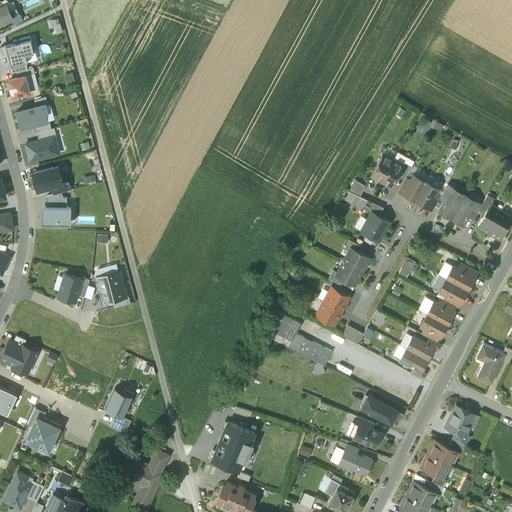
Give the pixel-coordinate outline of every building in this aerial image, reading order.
[(0,6),(0,22),(10,17),(12,17),(6,4),(3,5),(0,6)] [(51,34),(61,32),(59,17),(48,19),(51,34)] [(8,53),(11,65),(26,62),(27,61),(25,54),(35,51),(30,35),(13,40),(14,42),(0,45),(0,47),(2,54),(8,53)] [(16,71),(28,68),(26,62),(11,65),(13,72),(16,71)] [(16,71),(18,77),(35,72),(33,67),(28,68),(16,71)] [(66,80),(73,79),(72,72),(65,73),(66,80)] [(25,75),(8,79),(13,96),(30,92),(25,75)] [(46,96),(35,99),(36,105),(45,103),(45,105),(48,104),(46,96)] [(36,105),(17,110),(22,128),(32,126),(47,122),(45,114),(47,113),(45,105),(45,103),(36,105)] [(427,129),(437,135),(443,125),(434,119),(427,129)] [(47,122),(32,126),(34,132),(37,131),(51,128),(50,121),(47,122)] [(422,121),(417,128),(424,133),(429,126),(422,121)] [(51,128),(37,131),(39,139),(55,135),(56,135),(54,127),(51,128)] [(39,139),(25,143),(30,161),(59,153),(55,135),(39,139)] [(393,159),(383,153),(371,174),(372,175),(372,177),(374,179),(377,178),(377,177),(381,180),(393,159)] [(393,159),(381,180),(385,182),(385,183),(386,185),(388,186),(390,186),(391,185),(392,186),(398,174),(404,165),(403,165),(393,159)] [(411,165),(405,161),(403,165),(404,165),(398,174),(404,177),(405,176),(411,165)] [(51,186),(62,183),(58,165),(33,172),(38,189),(51,186)] [(410,179),(403,192),(404,192),(415,199),(425,181),(413,174),(410,179)] [(404,177),(398,189),(404,193),(404,192),(403,192),(410,179),(405,176),(404,177)] [(365,185),(355,179),(349,190),(359,195),(365,185)] [(68,181),(62,183),(51,186),(53,193),(62,191),(70,189),(68,181)] [(425,181),(415,199),(427,206),(435,193),(438,188),(425,181)] [(447,183),(440,196),(445,199),(452,188),(452,189),(453,186),(447,183)] [(452,188),(445,199),(439,210),(451,217),(463,195),(452,189),(452,188)] [(46,195),(46,206),(67,206),(67,197),(63,197),(62,191),(53,193),(46,195)] [(435,193),(427,206),(432,209),(440,196),(435,193)] [(482,203),(479,208),(485,211),(489,204),(490,204),(494,198),(487,194),(482,203)] [(463,195),(451,217),(463,224),(469,213),(475,202),(475,201),(463,195)] [(383,207),(367,199),(363,207),(371,212),(371,211),(379,215),(383,207)] [(475,202),(469,213),(475,216),(479,208),(482,203),(476,199),(475,201),(475,202)] [(485,211),(477,225),(489,232),(501,211),(489,204),(485,211)] [(46,206),(41,205),(41,223),(71,224),(71,206),(67,206),(46,206)] [(379,215),(371,211),(371,212),(367,220),(368,223),(363,231),(379,239),(389,221),(379,215)] [(501,211),(489,232),(500,238),(508,224),(511,217),(501,211)] [(0,213),(0,229),(12,228),(10,212),(0,213)] [(362,246),(349,239),(344,247),(349,250),(350,247),(359,251),(362,246)] [(359,251),(350,247),(349,250),(343,260),(361,270),(369,257),(359,251)] [(0,272),(2,273),(10,256),(0,251),(0,272)] [(361,270),(343,260),(337,271),(336,274),(344,279),(354,284),(361,270)] [(476,270),(461,262),(458,267),(473,276),(476,270)] [(97,276),(119,271),(117,263),(98,268),(97,276)] [(458,267),(452,265),(446,277),(467,289),(474,276),(473,276),(458,267)] [(337,271),(333,269),(328,277),(341,284),(344,279),(336,274),(337,271)] [(126,296),(126,295),(120,271),(119,271),(97,276),(96,277),(102,302),(112,300),(126,296)] [(82,279),(65,274),(58,295),(76,300),(78,294),(82,279)] [(83,277),(82,279),(78,294),(84,296),(89,279),(83,277)] [(467,289),(446,277),(439,289),(446,293),(460,301),(467,289)] [(336,288),(333,286),(330,287),(328,290),(329,292),(324,300),(341,309),(348,296),(337,290),(336,288)] [(460,301),(446,293),(443,298),(455,305),(457,306),(460,301)] [(112,300),(114,307),(130,302),(128,294),(126,295),(126,296),(112,300)] [(455,305),(443,298),(440,297),(437,302),(452,310),(455,305)] [(341,309),(324,300),(320,309),(318,309),(317,312),(317,315),(320,316),(322,316),(334,322),(341,309)] [(437,302),(434,300),(427,312),(447,323),(454,311),(452,310),(437,302)] [(301,322),(274,308),(265,325),(291,339),(295,332),(301,322)] [(447,323),(427,312),(420,325),(424,327),(439,335),(440,336),(447,323)] [(355,328),(347,324),(342,334),(349,338),(355,328)] [(331,350),(295,332),(291,339),(265,325),(261,332),(324,364),(331,350)] [(439,335),(424,327),(421,332),(429,336),(436,340),(439,335)] [(363,332),(355,328),(349,338),(357,343),(363,332)] [(16,334),(13,341),(22,346),(26,339),(16,334)] [(426,342),(413,334),(406,347),(427,358),(434,346),(426,342)] [(436,340),(429,336),(426,342),(434,346),(433,347),(437,349),(441,343),(436,340)] [(9,340),(0,359),(27,372),(37,350),(23,344),(22,346),(13,341),(9,340)] [(502,352),(483,343),(478,353),(486,357),(477,376),(491,383),(503,360),(506,353),(502,352)] [(511,354),(511,349),(505,346),(502,352),(506,353),(503,360),(508,362),(511,354)] [(427,358),(406,347),(399,359),(413,366),(420,370),(421,369),(427,358)] [(322,364),(316,361),(314,365),(317,373),(324,371),(322,364)] [(420,370),(413,366),(410,372),(422,378),(425,371),(421,369),(420,370)] [(0,409),(7,413),(16,394),(0,386),(0,409)] [(122,415),(131,395),(116,388),(106,407),(117,412),(122,415)] [(365,393),(359,405),(362,406),(363,404),(363,403),(366,397),(367,397),(368,395),(365,393)] [(393,407),(375,397),(375,398),(368,395),(367,397),(366,397),(363,403),(363,404),(362,406),(369,410),(386,419),(387,419),(386,419),(392,407),(393,407)] [(465,409),(455,405),(446,425),(456,430),(465,434),(475,414),(472,412),(471,410),(468,408),(465,409)] [(45,412),(35,408),(35,407),(35,406),(27,423),(33,425),(37,417),(42,419),(43,416),(45,412)] [(393,407),(392,407),(386,419),(387,419),(397,424),(403,413),(393,407)] [(122,415),(117,412),(111,425),(124,431),(131,419),(122,415)] [(374,422),(357,415),(355,421),(359,422),(372,427),(374,422)] [(42,419),(37,417),(33,425),(27,438),(40,445),(49,449),(53,440),(50,438),(52,433),(56,435),(61,424),(43,416),(42,419)] [(255,432),(227,420),(212,457),(240,468),(255,432)] [(372,427),(359,422),(353,436),(355,437),(354,437),(359,439),(359,438),(369,443),(370,442),(375,444),(378,438),(380,438),(383,431),(372,427)] [(465,434),(456,430),(452,438),(464,444),(466,445),(470,436),(465,434)] [(464,444),(452,438),(448,446),(456,450),(456,451),(460,453),(464,444)] [(448,446),(434,439),(427,452),(449,463),(456,450),(448,446)] [(313,448),(301,443),(297,452),(309,456),(313,448)] [(359,446),(348,443),(346,448),(356,452),(359,446)] [(346,448),(340,462),(348,466),(349,464),(366,472),(372,458),(364,454),(363,455),(356,452),(346,448)] [(149,464),(127,453),(117,473),(125,477),(126,474),(143,482),(133,502),(146,508),(162,475),(159,474),(168,454),(157,449),(149,464)] [(449,463),(427,452),(421,466),(435,473),(443,477),(443,476),(449,463)] [(348,466),(340,462),(338,467),(346,470),(348,466)] [(60,470),(57,478),(70,484),(73,475),(60,470)] [(250,475),(240,470),(237,476),(248,481),(250,475)] [(28,476),(17,471),(4,499),(21,507),(25,497),(32,483),(26,481),(28,476)] [(443,477),(435,473),(431,480),(443,486),(447,478),(443,476),(443,477)] [(342,478),(333,474),(331,478),(339,483),(340,482),(342,478)] [(457,490),(464,494),(470,480),(463,476),(457,490)] [(331,478),(324,490),(333,495),(339,483),(331,478)] [(45,484),(33,479),(32,483),(25,497),(36,501),(45,484)] [(428,487),(413,480),(406,493),(429,504),(435,493),(435,491),(428,487)] [(443,486),(431,480),(428,487),(435,491),(435,493),(439,495),(443,486)] [(238,486),(226,481),(224,484),(222,484),(217,497),(218,500),(226,503),(224,506),(238,511),(239,509),(246,511),(247,511),(250,511),(256,498),(254,497),(255,494),(244,488),(245,486),(239,483),(238,486)] [(348,486),(340,482),(339,483),(333,495),(329,503),(344,511),(353,496),(351,494),(345,491),(348,486)] [(354,489),(348,486),(345,491),(351,494),(354,489)] [(311,495),(305,492),(300,503),(307,505),(310,507),(315,496),(311,495)] [(79,511),(84,501),(67,493),(65,498),(55,494),(46,511),(79,511)] [(424,511),(429,504),(406,493),(399,507),(409,511),(424,511)] [(454,511),(461,498),(454,495),(447,511),(454,511)] [(466,511),(469,502),(460,501),(457,511),(466,511)]
